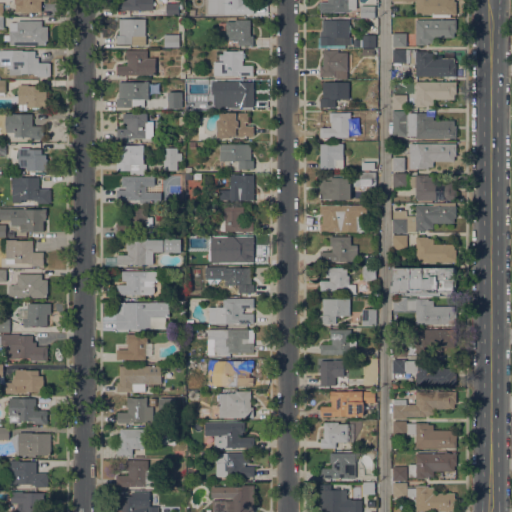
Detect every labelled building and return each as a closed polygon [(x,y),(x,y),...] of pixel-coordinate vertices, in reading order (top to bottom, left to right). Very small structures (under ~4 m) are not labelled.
[(15,11),(15,4),(14,4),(14,0),(41,0),(41,11),(15,11)] [(116,10),(116,0),(152,0),(152,9),(143,9),(143,10),(116,10)] [(242,0),(242,3),(253,3),(253,13),(207,13),(207,0),(242,0)] [(319,11),(319,1),(327,1),(327,0),(356,0),(356,9),(349,9),(349,11),(319,11)] [(415,14),(415,0),(406,0),(406,1),(392,1),(392,0),(454,0),(454,1),(456,1),(456,14),(415,14)] [(166,14),(166,3),(179,2),(179,14),(166,14)] [(360,17),(360,5),(375,5),(375,17),(360,17)] [(131,44),(131,43),(116,43),(116,34),(119,34),(119,18),(145,18),(145,35),(146,35),(146,45),(131,44)] [(238,45),(238,39),(225,39),(225,21),(235,21),(235,19),(250,19),(250,35),(253,35),(253,45),(238,45)] [(334,45),(334,47),(321,47),(321,45),(320,45),(319,31),(322,31),(322,20),(349,19),(349,24),(350,24),(351,27),(351,30),(350,32),(349,32),(349,36),(351,36),(351,45),(334,45)] [(415,19),(456,19),(456,32),(454,32),(454,37),(433,37),(433,42),(428,42),(428,44),(415,44),(415,19)] [(9,45),(9,22),(16,22),(16,20),(42,20),(42,26),(48,26),(48,41),(45,41),(45,44),(9,45)] [(393,46),(392,32),(406,32),(406,46),(393,46)] [(164,46),(164,34),(179,34),(179,46),(164,46)] [(362,47),(362,34),(375,34),(375,47),(362,47)] [(415,75),(416,62),(392,62),(393,48),(406,48),(406,50),(409,50),(409,49),(416,49),(416,50),(427,50),(427,52),(433,52),(433,58),(454,58),(454,63),(456,63),(456,76),(415,75)] [(6,63),(12,63),(12,49),(22,49),(22,50),(35,50),(35,57),(38,57),(38,62),(49,62),(48,62),(50,62),(50,75),(49,75),(49,76),(37,76),(37,74),(33,74),(33,73),(11,73),(6,73),(6,63)] [(116,74),(116,65),(127,65),(127,59),(126,59),(126,49),(147,49),(147,57),(156,57),(156,74),(116,74)] [(213,75),(213,61),(223,61),(223,59),(219,59),(219,54),(223,54),(223,50),(237,50),(243,50),(243,52),(244,52),(244,57),(243,57),(243,59),(242,59),(242,65),(253,65),(253,75),(213,75)] [(338,50),(338,52),(347,52),(347,78),(334,78),(334,76),(320,76),(320,66),(323,66),(323,50),(338,50)] [(117,106),(117,98),(119,98),(119,81),(144,81),(149,81),(149,99),(144,99),(144,106),(117,106)] [(229,106),(229,97),(230,97),(230,81),(253,81),(253,106),(229,106)] [(320,107),(320,98),(322,98),(323,81),(349,81),(349,98),(335,98),(335,107),(320,107)] [(416,81),(456,81),(456,94),(454,94),(454,99),(433,99),(433,104),(428,104),(428,106),(415,106),(416,81)] [(46,107),(44,107),(44,108),(37,108),(37,107),(37,108),(31,108),(31,107),(27,107),(27,109),(18,109),(18,103),(12,103),(12,95),(18,95),(18,84),(28,84),(28,85),(41,85),(41,91),(46,91),(46,107)] [(182,107),(167,107),(167,91),(182,91),(182,107)] [(392,108),(392,94),(407,94),(407,108),(392,108)] [(392,110),(407,110),(407,112),(428,112),(428,114),(429,114),(434,114),(434,120),(434,119),(439,119),(439,120),(448,120),(448,119),(455,119),(455,124),(454,124),(454,125),(456,125),(456,130),(457,130),(457,135),(456,135),(456,138),(448,138),(448,139),(445,139),(445,138),(415,138),(415,135),(392,135),(392,110)] [(217,119),(220,119),(220,112),(248,112),(248,121),(245,122),(245,125),(253,125),(253,135),(231,135),(231,137),(218,137),(217,119)] [(320,137),(320,127),(331,127),(331,121),(329,121),(329,112),(351,112),(351,121),(355,121),(355,137),(320,137)] [(6,113),(32,113),(32,125),(43,125),(43,139),(31,139),(31,136),(27,136),(27,137),(24,137),(24,136),(15,136),(15,139),(6,139),(6,113)] [(131,138),(131,139),(122,139),(122,138),(116,138),(116,128),(127,127),(127,122),(126,122),(126,113),(147,113),(147,121),(153,121),(153,137),(131,138)] [(219,143),(251,143),(251,160),(253,160),(253,168),(238,168),(238,161),(219,160),(219,143)] [(320,168),(320,143),(334,143),(343,143),(343,168),(320,168)] [(456,143),(456,155),(454,155),(454,161),(433,161),(433,166),(428,166),(428,168),(409,168),(409,143),(415,143),(456,143)] [(130,173),(130,170),(116,170),(116,161),(120,161),(120,144),(144,144),(144,163),(146,163),(146,165),(149,165),(149,168),(146,168),(146,173),(130,173)] [(163,170),(164,147),(177,147),(177,152),(181,152),(181,160),(177,160),(177,170),(163,170)] [(18,148),(29,148),(42,148),(41,154),(46,154),(46,170),(26,170),(26,166),(18,166),(18,148)] [(393,170),(393,156),(406,156),(406,170),(393,170)] [(376,172),(376,186),(360,186),(360,172),(376,172)] [(393,186),(393,172),(406,172),(406,186),(393,186)] [(253,199),(230,199),(230,174),(253,174),(253,199)] [(320,187),(319,187),(319,174),(347,174),(347,177),(349,177),(349,182),(351,182),(351,199),(320,199),(320,187)] [(415,199),(415,187),(409,187),(409,175),(416,175),(416,174),(428,174),(428,176),(433,176),(433,182),(454,182),(454,187),(456,187),(456,199),(415,199)] [(12,176),(38,177),(38,188),(50,188),(50,202),(37,202),(37,200),(35,200),(35,199),(21,199),(21,202),(12,202),(12,176)] [(145,185),(145,191),(161,191),(161,202),(140,202),(140,199),(116,199),(116,189),(125,189),(125,186),(122,186),(122,176),(155,176),(155,185),(151,185),(145,185)] [(320,231),(320,223),(322,223),(322,213),(320,213),(320,205),(347,205),(368,205),(368,215),(366,215),(366,230),(349,230),(341,230),(341,231),(320,231)] [(433,222),(433,228),(428,228),(428,230),(417,230),(417,231),(407,231),(407,232),(393,232),(393,218),(407,218),(407,219),(416,219),(416,205),(456,205),(456,217),(454,217),(454,222),(433,222)] [(218,230),(218,215),(224,215),(224,206),(244,206),(244,215),(242,215),(242,221),(253,221),(253,230),(218,230)] [(0,207),(46,208),(46,217),(45,217),(45,220),(44,220),(43,231),(20,231),(20,230),(19,230),(19,226),(20,226),(20,225),(11,225),(11,219),(0,219),(0,207)] [(117,222),(128,222),(129,216),(126,216),(126,207),(147,208),(147,216),(153,216),(152,232),(145,232),(145,233),(117,232),(117,222)] [(393,234),(407,234),(407,249),(393,249),(393,234)] [(223,262),(223,236),(254,236),(254,244),(252,244),(252,254),(254,254),(254,262),(223,262)] [(320,261),(320,251),(332,251),(332,246),(330,246),(330,236),(351,236),(351,244),(357,244),(357,261),(320,261)] [(416,236),(428,236),(428,238),(433,238),(433,244),(454,244),(454,249),(456,249),(456,262),(416,261),(416,236)] [(164,252),(165,238),(181,238),(181,252),(164,252)] [(6,239),(17,239),(17,240),(33,240),(33,251),(43,251),(43,266),(31,266),(31,263),(6,263),(6,239)] [(131,263),(131,264),(127,264),(127,266),(117,265),(117,254),(128,254),(128,249),(127,249),(127,239),(163,239),(163,251),(154,251),(154,264),(131,263)] [(362,280),(362,265),(376,265),(376,281),(362,280)] [(251,267),(251,283),(253,283),(253,292),(239,292),(239,284),(225,284),(225,278),(205,278),(205,266),(225,267),(251,267)] [(345,293),(345,290),(320,290),(320,280),(330,280),(330,277),(325,277),(325,267),(347,267),(347,275),(349,275),(349,283),(355,283),(355,293),(345,293)] [(391,292),(391,285),(394,285),(393,267),(423,267),(455,267),(455,279),(456,279),(456,287),(455,287),(455,289),(436,289),(436,291),(428,291),(428,289),(424,289),(424,291),(411,291),(411,289),(408,289),(408,292),(391,292)] [(154,288),(154,292),(152,294),(117,294),(117,284),(126,284),(126,280),(122,280),(122,271),(148,271),(148,280),(145,280),(145,285),(150,285),(152,285),(153,285),(154,288)] [(13,297),(13,295),(8,295),(8,284),(14,285),(14,283),(17,283),(17,273),(42,273),(42,279),(48,279),(48,293),(46,293),(46,297),(13,297)] [(393,296),(407,296),(407,297),(417,297),(417,298),(428,298),(428,300),(433,300),(433,305),(454,305),(454,311),(456,311),(456,323),(448,323),(448,324),(446,324),(446,323),(421,323),(421,324),(419,324),(419,323),(416,323),(416,321),(415,321),(415,316),(416,316),(416,309),(406,309),(406,310),(393,310),(393,296)] [(213,323),(212,322),(210,321),(209,320),(208,317),(207,316),(207,314),(207,312),(208,311),(209,309),(212,307),(214,307),(215,307),(215,306),(223,306),(223,304),(222,304),(222,302),(223,302),(223,298),(254,298),(254,307),(243,307),(243,311),(242,311),(242,313),(254,313),(254,323),(213,323)] [(320,314),(323,314),(323,298),(349,298),(349,315),(336,315),(336,323),(320,323),(320,314)] [(116,328),(116,313),(119,313),(119,302),(150,302),(150,301),(169,302),(169,317),(151,317),(151,329),(116,328)] [(22,317),(27,317),(27,303),(51,303),(51,313),(47,313),(47,325),(30,325),(30,326),(23,326),(23,320),(22,320),(22,317)] [(362,308),(376,308),(376,324),(362,324),(362,308)] [(0,331),(0,318),(9,318),(9,331),(0,331)] [(356,353),(320,353),(320,344),(332,344),(332,338),(330,338),(330,328),(350,328),(350,338),(356,338),(356,353)] [(392,342),(394,342),(394,336),(406,336),(406,342),(407,342),(415,342),(415,328),(454,328),(454,346),(428,346),(428,354),(417,354),(417,355),(407,355),(407,356),(392,356),(392,342)] [(207,338),(208,338),(208,329),(248,329),(253,329),(253,352),(240,352),(240,353),(237,353),(237,352),(230,352),(230,354),(207,354),(207,338)] [(6,358),(6,344),(0,344),(0,335),(1,335),(1,334),(19,334),(32,334),(32,341),(36,341),(36,346),(47,346),(47,360),(30,360),(30,357),(19,357),(19,358),(6,358)] [(126,334),(147,334),(147,343),(151,343),(152,355),(145,355),(145,359),(116,359),(116,349),(128,349),(128,344),(126,344),(126,334)] [(392,372),(392,358),(407,358),(407,359),(417,359),(417,360),(433,360),(433,367),(456,367),(456,385),(416,385),(416,372),(393,372),(392,372)] [(320,360),(334,360),(334,359),(343,359),(343,376),(335,376),(335,384),(320,384),(320,360)] [(251,360),(251,377),(254,377),(253,385),(224,385),(224,377),(224,360),(251,360)] [(117,391),(116,382),(119,382),(119,365),(161,365),(161,373),(162,373),(162,376),(161,376),(161,383),(145,383),(145,391),(117,391)] [(5,392),(5,382),(12,382),(12,379),(12,376),(16,376),(16,369),(26,369),(39,369),(39,375),(43,375),(43,392),(39,392),(39,391),(25,391),(25,392),(5,392)] [(219,393),(226,393),(226,392),(235,392),(235,390),(251,390),(250,407),(253,407),(253,417),(239,416),(239,417),(218,417),(219,393)] [(334,415),(334,416),(321,416),(321,405),(331,406),(331,400),(330,400),(330,390),(375,391),(375,402),(364,402),(364,416),(334,415)] [(456,391),(456,403),(454,403),(454,408),(433,408),(433,414),(428,414),(428,416),(406,416),(406,418),(393,418),(393,404),(394,404),(394,399),(406,399),(406,404),(415,404),(415,391),(456,391)] [(9,397),(20,397),(20,398),(36,398),(36,409),(46,409),(46,410),(47,410),(47,423),(35,423),(35,420),(18,420),(18,422),(9,422),(9,397)] [(117,422),(117,412),(128,412),(128,406),(127,406),(127,397),(131,397),(144,397),(147,397),(147,406),(153,406),(153,421),(131,421),(131,422),(117,422)] [(416,447),(416,434),(393,433),(393,420),(407,420),(407,422),(416,422),(428,422),(428,424),(433,424),(433,429),(454,430),(454,435),(456,435),(456,447),(416,447)] [(336,441),(336,447),(323,447),(323,421),(338,421),(338,423),(347,423),(347,441),(336,441)] [(234,447),(234,448),(231,448),(231,447),(214,447),(214,430),(223,430),(223,422),(244,422),(244,431),(241,431),(241,437),(253,437),(253,447),(234,447)] [(0,439),(0,427),(9,427),(9,439),(0,439)] [(117,454),(117,444),(120,445),(120,428),(144,429),(144,448),(132,448),(132,454),(117,454)] [(10,437),(18,433),(18,432),(32,432),(32,433),(50,433),(51,451),(50,451),(50,454),(35,454),(35,456),(27,456),(27,455),(18,455),(18,454),(17,455),(10,437)] [(216,476),(216,452),(248,453),(248,462),(243,462),(243,466),(253,466),(253,476),(216,476)] [(356,477),(340,477),(340,479),(334,479),(334,477),(320,477),(320,467),(331,467),(331,462),(330,462),(330,452),(354,452),(354,461),(356,461),(356,477)] [(416,453),(444,453),(444,452),(449,452),(456,452),(456,465),(454,465),(454,470),(433,470),(433,476),(428,476),(428,478),(416,478),(416,453)] [(146,486),(116,486),(116,474),(128,474),(128,470),(125,470),(126,459),(148,459),(148,469),(154,469),(154,482),(148,482),(146,484),(146,486)] [(9,460),(19,460),(19,461),(36,461),(36,473),(47,473),(47,485),(45,485),(45,486),(35,486),(35,484),(32,484),(32,483),(18,484),(18,485),(10,485),(9,460)] [(393,466),(407,466),(407,480),(393,480),(393,466)] [(362,482),(375,482),(375,493),(362,493),(362,482)] [(393,482),(407,482),(407,496),(393,496),(393,482)] [(320,511),(320,490),(320,483),(331,483),(331,489),(334,489),(334,487),(339,487),(339,489),(347,489),(347,498),(351,498),(351,499),(362,499),(362,511),(320,511)] [(212,511),(212,500),(232,500),(232,497),(211,497),(211,486),(242,486),(242,485),(253,485),(253,511),(212,511)] [(416,496),(407,496),(407,488),(416,488),(416,485),(428,485),(428,487),(433,487),(433,493),(454,493),(454,498),(456,498),(456,511),(448,511),(445,511),(436,511),(436,510),(416,510),(416,496)] [(11,491),(22,491),(22,492),(45,492),(45,511),(17,511),(17,502),(11,503),(11,491)] [(116,511),(117,504),(121,504),(121,495),(131,495),(131,491),(150,491),(149,505),(158,506),(158,511),(116,511)]
